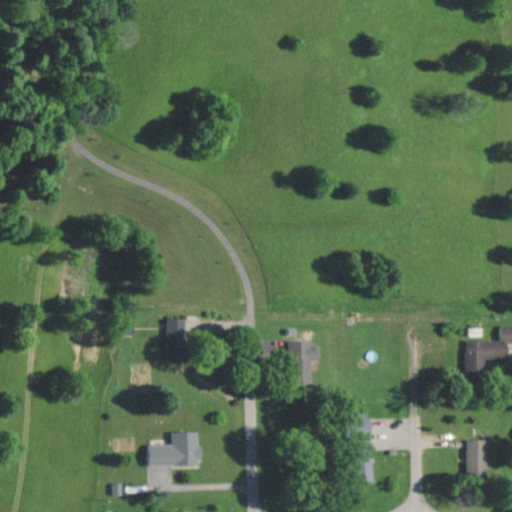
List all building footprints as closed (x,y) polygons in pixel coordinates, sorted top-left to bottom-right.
[(180,317),(161,318),(161,340),(180,339),(180,317)] [(127,321),(114,322),(114,334),(128,334),(127,321)] [(496,340),(461,339),(460,372),(479,372),(480,357),(500,357),(501,342),(511,342),(511,324),(496,324),(496,340)] [(282,381),(304,382),(305,360),(310,360),(311,341),(283,340),(282,381)] [(349,480),(366,480),(365,412),(347,412),(348,418),(340,418),(340,436),(348,436),(349,480)] [(142,465),(193,465),(193,431),(166,431),(166,444),(142,444),(142,465)] [(481,439),(462,438),(461,478),(480,478),(481,439)]
